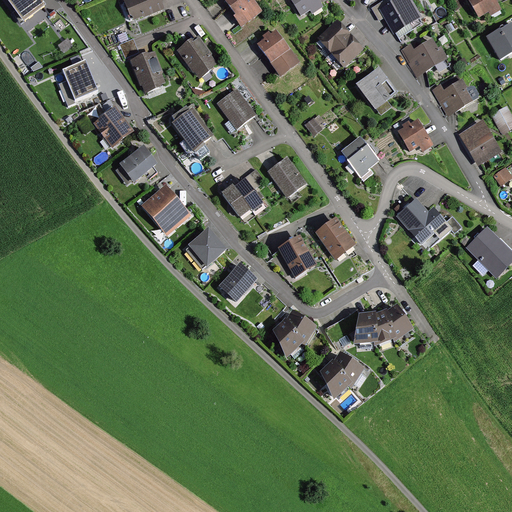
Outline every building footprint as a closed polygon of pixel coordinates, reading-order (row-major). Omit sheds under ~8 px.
[(36,0),(5,0),(24,25),(44,10),(36,0)] [(132,0),(124,3),(133,26),(165,13),(159,0),(132,0)] [(223,0),(221,2),(243,29),(262,14),(251,0),(223,0)] [(321,9),(315,0),(289,0),(302,20),(321,9)] [(422,20),(409,0),(403,0),(381,13),(395,36),(422,20)] [(492,0),(469,0),(467,1),(479,23),(500,12),(492,0)] [(338,26),(321,41),(332,54),(349,39),(338,26)] [(511,26),(489,39),(500,59),(511,52),(511,26)] [(276,35),(259,47),(281,79),(298,67),(276,35)] [(349,39),(332,54),(344,67),(360,52),(349,39)] [(196,41),(179,53),(199,80),(216,68),(196,41)] [(413,47),(405,53),(421,77),(446,61),(434,43),(417,53),(413,47)] [(82,55),(73,59),(76,65),(85,61),(82,55)] [(156,57),(132,65),(144,97),(168,89),(156,57)] [(98,94),(86,64),(63,73),(75,103),(98,94)] [(379,70),(356,88),(375,113),(398,95),(379,70)] [(500,80),(506,91),(511,87),(511,75),(511,73),(500,80)] [(445,87),(435,93),(450,118),(479,101),(466,81),(448,92),(445,87)] [(237,92),(220,104),(237,130),(255,118),(237,92)] [(100,107),(88,118),(94,124),(106,113),(100,107)] [(511,116),(507,107),(494,115),(505,135),(511,130),(511,116)] [(116,109),(96,124),(113,147),(133,133),(116,109)] [(193,110),(173,123),(195,154),(214,140),(193,110)] [(314,121),(306,127),(315,138),(323,132),(314,121)] [(420,121),(398,134),(409,154),(419,148),(423,156),(436,149),(420,121)] [(484,125),(462,137),(479,169),(501,157),(484,125)] [(361,141),(341,156),(360,179),(380,164),(361,141)] [(144,150),(120,167),(133,185),(157,169),(144,150)] [(289,160),(270,174),(289,199),(307,185),(289,160)] [(511,182),(511,178),(506,171),(495,180),(503,189),(511,182)] [(245,182),(235,190),(250,211),(252,213),(263,206),(245,182)] [(241,218),(250,211),(235,190),(233,188),(224,195),(241,218)] [(167,189),(143,209),(167,238),(191,218),(167,189)] [(415,203),(397,219),(422,247),(446,226),(434,213),(429,218),(415,203)] [(456,235),(464,230),(456,218),(448,223),(456,235)] [(335,221),(316,235),(336,261),(355,247),(335,221)] [(511,264),(511,255),(487,231),(467,251),(497,280),(511,264)] [(208,232),(188,248),(206,271),(226,255),(208,232)] [(301,239),(280,252),(297,280),(318,268),(301,239)] [(238,268),(219,290),(238,306),(257,284),(238,268)] [(397,309),(387,315),(396,340),(412,331),(397,309)] [(285,324),(302,345),(305,347),(317,330),(293,315),(285,324)] [(378,345),(396,340),(387,315),(375,317),(378,345)] [(356,346),(378,345),(375,317),(360,318),(356,346)] [(287,359),(302,345),(285,324),(274,334),(287,359)] [(356,338),(357,326),(350,326),(350,325),(335,324),(335,337),(356,338)] [(340,356),(332,366),(349,386),(352,389),(363,371),(340,356)] [(334,400),(349,386),(332,366),(322,375),(334,400)]
